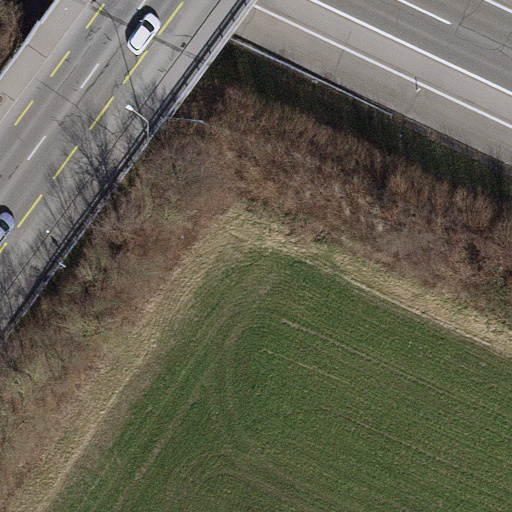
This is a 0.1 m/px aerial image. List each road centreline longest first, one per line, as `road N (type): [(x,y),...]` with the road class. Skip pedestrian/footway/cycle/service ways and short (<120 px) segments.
road 1 (secondary): [(147,0),(0,199)]
road 2 (motorway): [(398,0),(511,53)]
